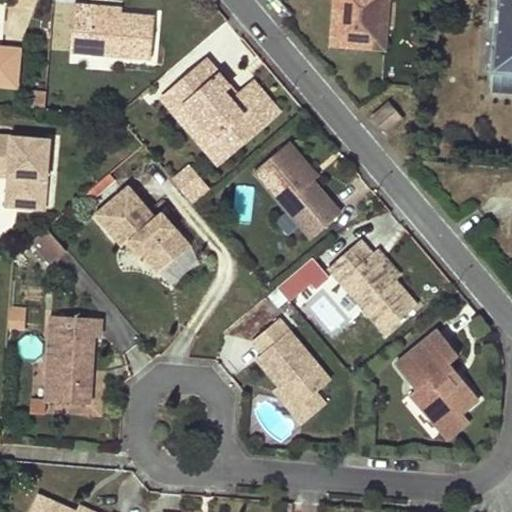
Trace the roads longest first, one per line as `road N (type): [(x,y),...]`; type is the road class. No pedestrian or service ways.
road 1 (residential): [(246,0),(511,320)]
road 2 (residential): [(496,476),(454,489),(219,474)]
road 3 (residential): [(219,474),(160,470),(142,449),(146,396),(164,383),(206,386),(223,404)]
